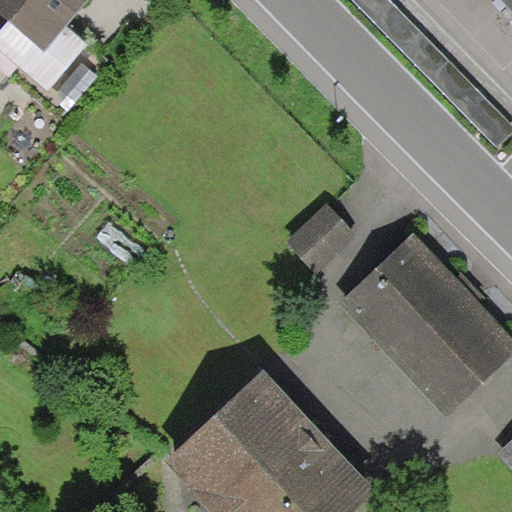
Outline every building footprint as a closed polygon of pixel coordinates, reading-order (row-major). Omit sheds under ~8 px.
[(0,58),(22,78),(91,0),(0,0),(0,23),(3,26),(0,29),(0,58)] [(354,0),(497,148),(511,133),(511,130),(386,0),(354,0)] [(511,0),(501,0),(511,13),(511,0)] [(327,208),(290,243),(310,265),(348,230),(327,208)] [(352,304),(448,408),(511,350),(415,246),(352,304)] [(353,511),(375,492),(266,373),(169,465),(209,511),(353,511)]
